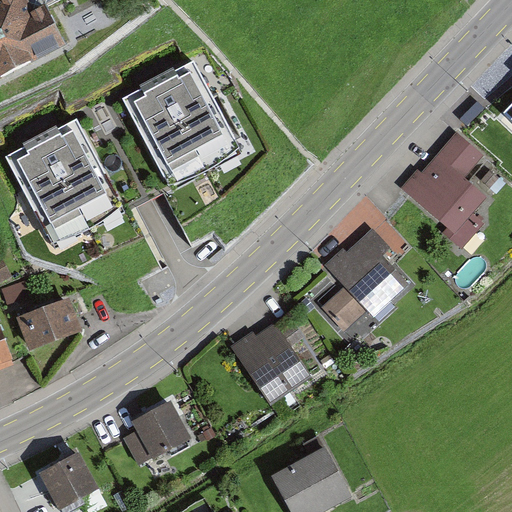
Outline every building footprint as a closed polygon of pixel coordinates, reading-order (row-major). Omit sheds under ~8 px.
[(38,0),(4,0),(0,2),(0,90),(78,51),(59,12),(47,18),(38,0)] [(102,0),(95,0),(82,3),(86,20),(106,15),(102,0)] [(191,56),(123,93),(175,188),(243,151),(191,56)] [(511,99),(499,113),(511,125),(511,99)] [(76,115),(6,152),(57,246),(126,210),(76,115)] [(489,158),(463,135),(428,174),(424,170),(404,192),(458,240),(493,201),(469,180),(489,158)] [(368,308),(374,314),(409,280),(384,253),(392,245),(374,226),(348,250),(344,246),(326,263),(345,284),(322,305),(345,330),(368,308)] [(8,255),(0,258),(0,285),(18,277),(8,255)] [(70,309),(19,326),(29,357),(80,340),(70,309)] [(313,372),(276,320),(257,334),(254,330),(232,345),(272,401),(313,372)] [(0,344),(0,370),(9,367),(0,344)] [(138,437),(126,443),(138,469),(149,463),(152,468),(192,448),(172,407),(133,426),(138,437)] [(294,511),(317,511),(353,492),(326,443),(272,472),(294,511)] [(80,459),(41,479),(58,511),(72,511),(83,506),(86,511),(102,511),(107,510),(80,459)]
